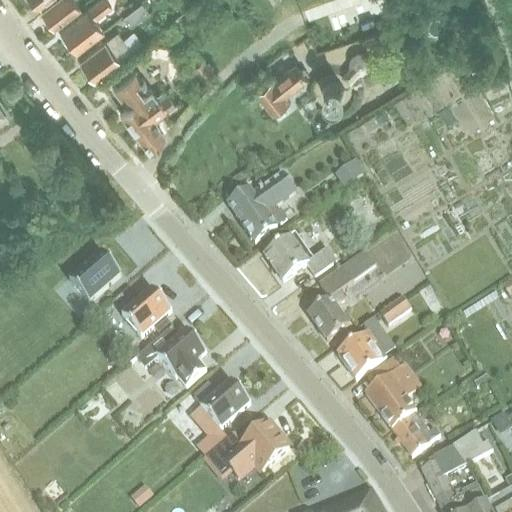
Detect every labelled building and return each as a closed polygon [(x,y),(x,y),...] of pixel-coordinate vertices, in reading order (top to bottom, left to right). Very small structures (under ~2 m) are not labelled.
[(72,0),(51,0),(39,9),(53,27),(78,8),(72,0)] [(93,19),(110,6),(105,0),(97,0),(57,30),(74,51),(101,30),(93,19)] [(148,12),(140,2),(121,17),(129,26),(148,12)] [(116,31),(102,42),(78,60),(94,80),(132,52),(116,31)] [(347,69),(341,76),(351,84),(357,76),(360,73),(362,72),(365,71),(366,71),(366,70),(367,70),(368,69),(368,68),(369,67),(370,66),(370,65),(370,64),(370,63),(370,62),(370,61),(370,60),(370,59),(370,58),(369,57),(369,56),(368,56),(368,55),(367,54),(366,53),(365,52),(364,52),(363,51),(362,51),(361,51),(360,51),(359,51),(358,51),(357,51),(356,51),(355,52),(354,52),(353,53),(352,53),(351,54),(351,55),(350,56),(349,57),(349,58),(349,59),(348,60),(348,61),(348,62),(348,63),(349,66),(347,69)] [(478,57),(468,62),(475,75),(485,69),(478,57)] [(213,74),(201,59),(191,66),(203,81),(213,74)] [(286,97),(304,83),(307,81),(296,65),(274,81),(273,80),(256,93),(273,116),(290,103),(286,97)] [(155,97),(149,90),(134,71),(111,88),(126,107),(118,113),(149,153),(163,136),(153,122),(174,105),(163,91),(155,97)] [(344,96),(345,91),(343,86),(339,82),(333,80),(328,82),(324,86),(322,91),(322,96),(326,101),(331,104),(336,103),(341,101),(344,96)] [(355,164),(335,179),(344,191),(364,177),(355,164)] [(236,190),(253,180),(248,172),(232,182),(236,190)] [(248,187),(247,186),(225,199),(229,204),(226,206),(235,218),(244,232),(243,232),(250,242),(251,241),(255,246),(277,231),(276,230),(287,223),(280,214),(278,215),(274,210),(294,196),(281,178),(253,198),(246,188),(248,187)] [(306,269),(309,273),(314,280),(336,265),(327,252),(312,263),(294,238),(265,259),(283,285),(306,269)] [(101,256),(69,284),(88,306),(121,278),(101,256)] [(366,256),(342,272),(318,288),(329,303),(308,318),(327,345),(349,329),(335,311),(346,303),(340,295),(352,286),(376,270),(366,256)] [(511,286),(510,283),(502,287),(511,301),(511,299),(511,286)] [(152,293),(121,319),(141,341),(153,331),(154,330),(164,322),(165,321),(171,315),(152,293)] [(388,329),(408,314),(401,304),(381,318),(388,329)] [(154,330),(153,331),(161,339),(172,330),(165,321),(164,322),(154,330)] [(368,336),(337,358),(355,384),(382,365),(372,351),(376,348),(369,339),(380,331),(374,323),(364,330),(368,336)] [(456,325),(450,328),(454,335),(460,332),(456,325)] [(187,334),(156,360),(175,382),(177,381),(186,391),(206,375),(197,364),(206,356),(187,334)] [(374,390),(365,397),(392,433),(407,422),(415,417),(416,416),(406,402),(420,391),(403,369),(400,371),(392,361),(367,380),(374,390)] [(485,376),(472,384),(475,389),(488,381),(485,376)] [(208,387),(193,400),(202,410),(200,411),(220,434),(250,407),(231,385),(217,397),(208,387)] [(407,422),(392,433),(412,460),(440,440),(434,432),(429,436),(424,429),(426,427),(422,422),(419,423),(415,417),(407,422)] [(511,430),(504,417),(490,425),(491,426),(499,439),(511,430)] [(289,453),(267,427),(241,449),(232,439),(205,462),(206,463),(213,457),(225,471),(227,470),(237,482),(255,467),(262,476),(289,453)] [(452,451),(466,469),(489,456),(474,436),(451,450),(452,451)] [(452,451),(434,460),(437,465),(421,473),(440,511),(489,511),(486,506),(481,496),(459,507),(445,479),(466,469),(452,451)] [(510,492),(486,506),(489,511),(511,511),(511,478),(505,482),(510,492)] [(144,490),(132,501),(140,510),(152,500),(144,490)] [(377,511),(370,496),(330,511),(377,511)]
